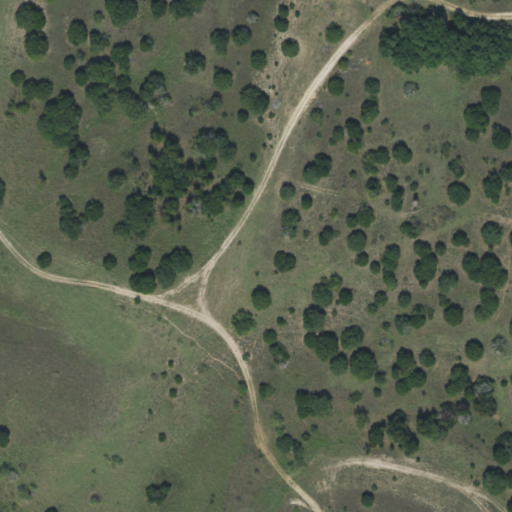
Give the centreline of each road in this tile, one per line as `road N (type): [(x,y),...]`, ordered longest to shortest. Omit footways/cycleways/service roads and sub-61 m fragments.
road 1 (residential): [(511,16),(401,1),(331,50),(204,270),(198,310)]
road 2 (residential): [(0,234),(39,273),(198,310),(234,354),(269,444),(327,511)]
